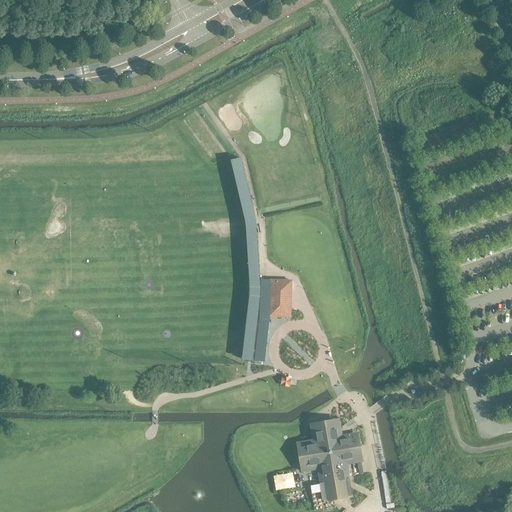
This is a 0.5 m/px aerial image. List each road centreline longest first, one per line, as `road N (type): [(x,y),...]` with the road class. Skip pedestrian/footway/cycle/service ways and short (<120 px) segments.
road 1 (tertiary): [(35,79),(109,78),(199,37)]
road 2 (tertiary): [(190,23),(115,61),(35,79)]
